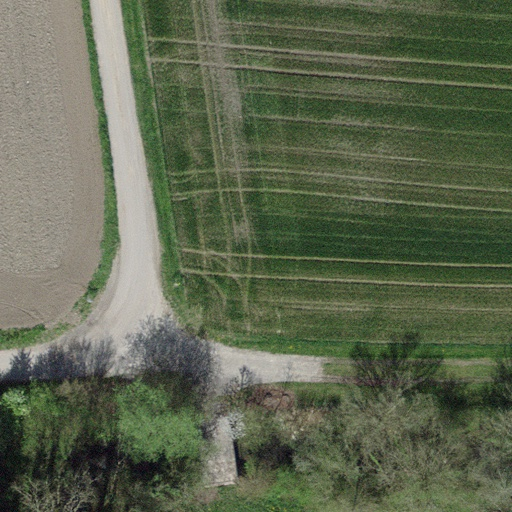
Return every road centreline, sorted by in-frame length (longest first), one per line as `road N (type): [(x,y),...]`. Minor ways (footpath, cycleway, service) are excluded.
road 1 (track): [(104,0),(139,254),(143,343)]
road 2 (track): [(302,369),(143,343)]
road 3 (track): [(143,343),(76,364),(0,365)]
